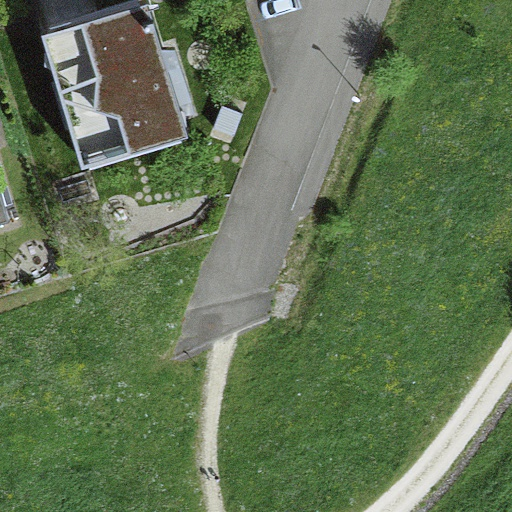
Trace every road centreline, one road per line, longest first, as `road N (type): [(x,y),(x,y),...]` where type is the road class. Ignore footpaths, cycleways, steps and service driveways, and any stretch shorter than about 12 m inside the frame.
road 1 (residential): [(339,0),(231,297)]
road 2 (track): [(511,357),(388,511)]
